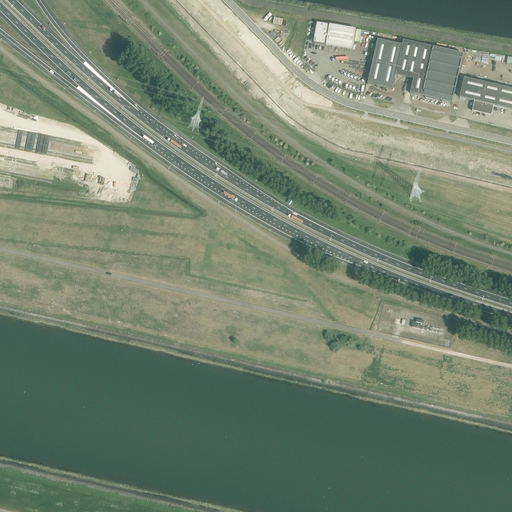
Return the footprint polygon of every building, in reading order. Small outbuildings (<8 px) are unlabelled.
[(265,22),(272,15),(270,13),(263,20),(265,22)] [(352,50),(356,30),(317,23),(313,43),(352,50)] [(378,40),(368,84),(383,88),(382,90),(387,91),(387,89),(392,90),(395,75),(414,80),(410,94),(411,94),(425,97),(442,101),(452,103),(463,55),(403,41),(402,46),(378,40)] [(511,110),(511,89),(464,79),(460,98),(474,102),(472,111),(491,116),(494,106),(511,110)] [(413,322),(412,328),(423,330),(424,322),(417,320),(416,323),(413,322)]
